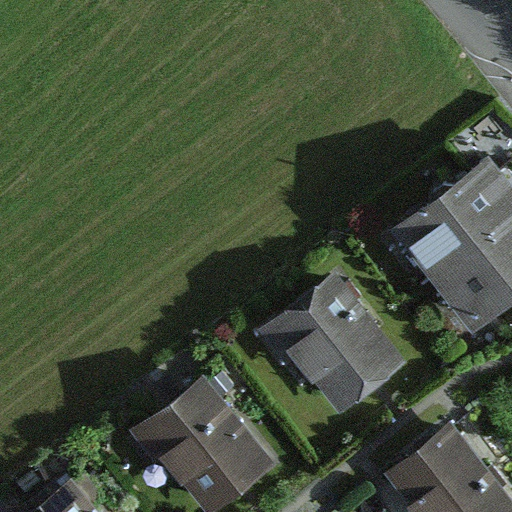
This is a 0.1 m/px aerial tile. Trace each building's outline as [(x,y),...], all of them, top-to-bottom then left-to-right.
[(511,202),(511,181),(487,150),(405,214),(440,259),(511,202)] [(511,274),(511,202),(440,259),(476,304),(511,274)] [(340,411),(405,361),(336,273),(272,322),(340,411)] [(209,511),(211,511),(273,464),(203,375),(140,424),(209,511)] [(511,511),(511,498),(454,423),(383,476),(410,511),(511,511)] [(97,511),(72,479),(29,511),(97,511)]
